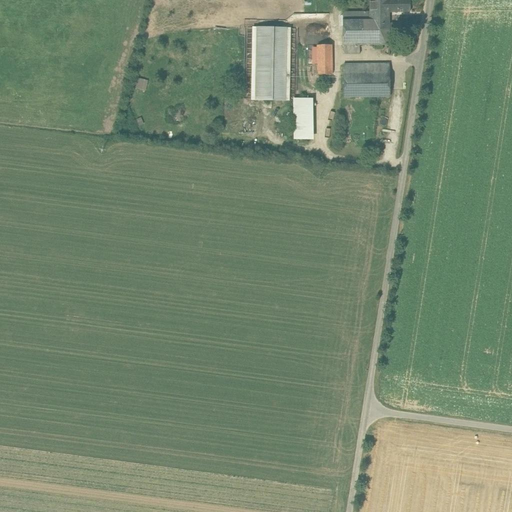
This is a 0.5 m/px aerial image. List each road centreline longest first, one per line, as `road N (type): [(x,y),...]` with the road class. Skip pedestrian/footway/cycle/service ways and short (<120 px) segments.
road 1 (track): [(437,0),(352,511)]
road 2 (track): [(511,426),(372,407)]
